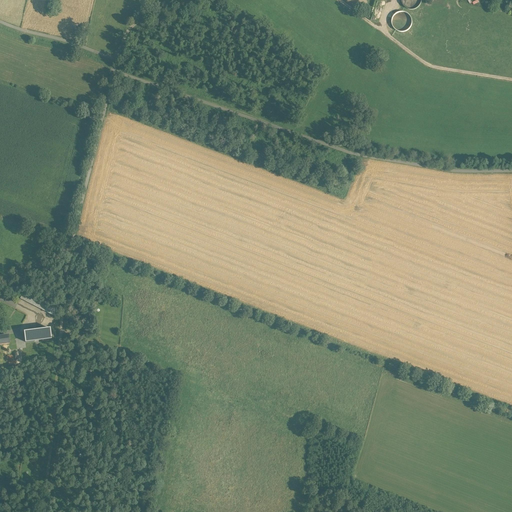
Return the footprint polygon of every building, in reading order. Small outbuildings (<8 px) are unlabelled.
[(421,4),(421,0),(401,0),(402,4),(404,7),(408,10),(411,10),(415,9),(418,7),(421,4)] [(411,26),(412,22),(411,18),(409,15),(405,13),(402,12),(398,13),(394,15),(392,18),(392,22),(392,26),(395,29),(398,32),(402,32),(406,31),(409,29),(411,26)] [(41,299),(24,290),(19,299),(36,308),(41,299)] [(58,308),(41,299),(36,308),(53,317),(58,308)] [(14,355),(6,356),(7,366),(15,365),(14,355)]
